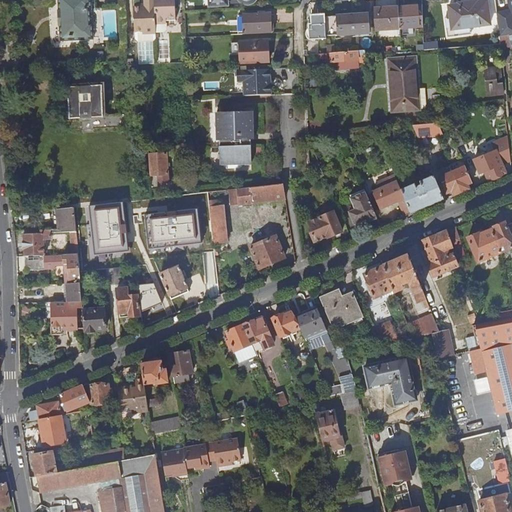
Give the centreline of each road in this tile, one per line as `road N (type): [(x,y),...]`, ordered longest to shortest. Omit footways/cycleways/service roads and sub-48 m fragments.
road 1 (residential): [(10,397),(511,186)]
road 2 (residential): [(0,197),(10,397)]
